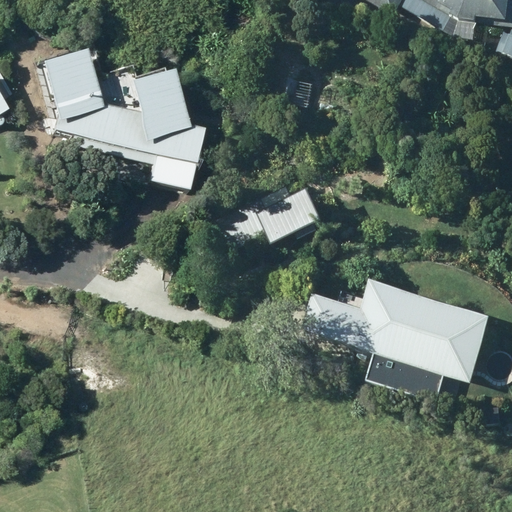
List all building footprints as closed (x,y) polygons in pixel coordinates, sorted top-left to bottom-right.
[(511,0),(365,0),(391,15),(396,5),(452,37),(472,40),(472,22),(511,26),(511,0)] [(494,50),(511,57),(511,35),(502,31),(494,50)] [(65,144),(146,164),(142,181),(182,191),(196,130),(177,126),(162,69),(119,81),(127,114),(92,104),(73,47),(31,61),(50,118),(47,128),(68,134),(65,144)] [(277,78),(275,102),(292,103),(294,79),(277,78)] [(216,220),(232,250),(262,235),(269,249),(320,222),(304,190),(258,214),(252,201),(216,220)] [(477,398),(501,330),(373,285),(364,312),(319,296),(304,338),(477,398)]
